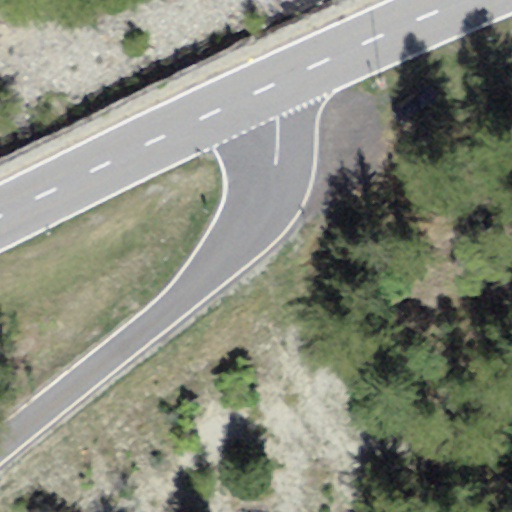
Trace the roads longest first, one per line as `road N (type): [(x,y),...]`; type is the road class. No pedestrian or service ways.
road 1 (unclassified): [(0,445),(157,318),(234,243),(271,181),(277,117),(269,86)]
road 2 (secondary): [(0,214),(269,86)]
road 3 (secondary): [(269,86),(462,0)]
